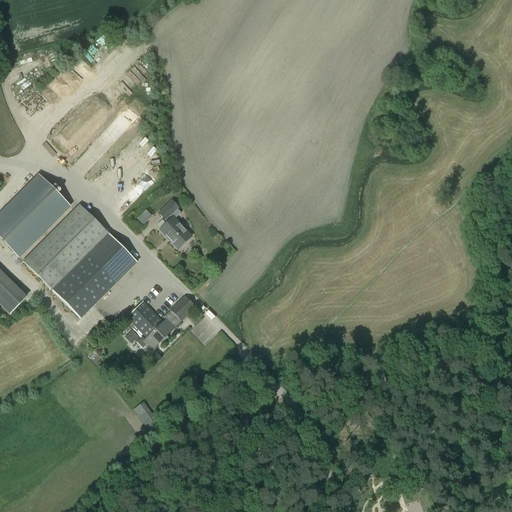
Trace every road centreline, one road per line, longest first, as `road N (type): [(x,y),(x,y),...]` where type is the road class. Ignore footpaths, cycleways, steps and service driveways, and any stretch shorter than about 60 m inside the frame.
road 1 (unclassified): [(331,511),(324,463),(299,412),(188,295)]
road 2 (track): [(252,362),(107,511)]
road 3 (track): [(62,174),(15,113),(0,54)]
